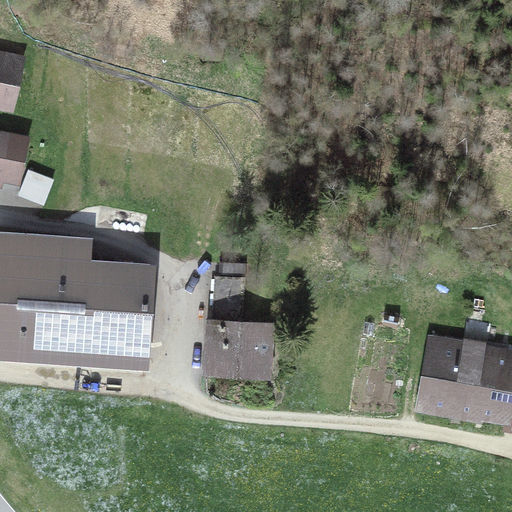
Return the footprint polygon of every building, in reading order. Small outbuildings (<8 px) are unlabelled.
[(0,56),(0,103),(10,105),(19,60),(0,56)] [(0,136),(0,176),(1,174),(15,176),(22,141),(0,136)] [(43,204),(53,179),(28,169),(18,195),(43,204)] [(156,261),(91,257),(93,234),(0,228),(0,355),(149,366),(156,261)] [(218,276),(215,322),(212,322),(209,369),(266,372),(269,326),(243,324),(246,278),(218,276)] [(511,356),(433,344),(423,404),(506,417),(511,382),(511,356)]
